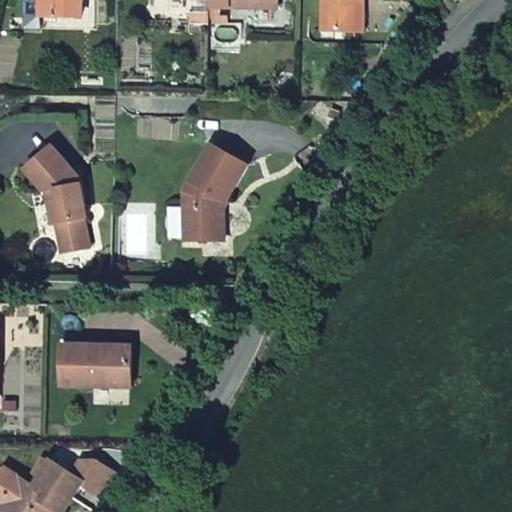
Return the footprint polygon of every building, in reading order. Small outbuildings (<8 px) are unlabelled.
[(82,19),(82,0),(41,0),(41,18),(82,19)] [(209,0),(210,6),(277,8),(277,0),(209,0)] [(324,0),(324,31),(361,31),(361,0),(324,0)] [(227,201),(248,164),(213,145),(186,192),(186,207),(191,207),(191,239),(224,240),(225,209),(223,208),(218,205),(222,199),(227,201)] [(52,191),(59,223),(64,253),(91,247),(86,218),(83,208),(87,207),(82,179),(55,147),(27,169),(46,193),(52,191)] [(46,193),(53,225),(59,223),(52,191),(46,193)] [(222,199),(218,205),(223,208),(227,201),(222,199)] [(61,387),(130,389),(130,355),(98,354),(98,348),(62,347),(61,387)] [(16,403),(3,403),(3,412),(16,412),(16,403)] [(0,476),(0,502),(2,504),(10,508),(10,511),(54,511),(55,510),(58,511),(62,511),(80,484),(93,492),(107,488),(117,473),(97,459),(83,459),(74,473),(52,459),(50,461),(45,457),(34,473),(40,477),(35,486),(20,477),(6,467),(0,476)]
